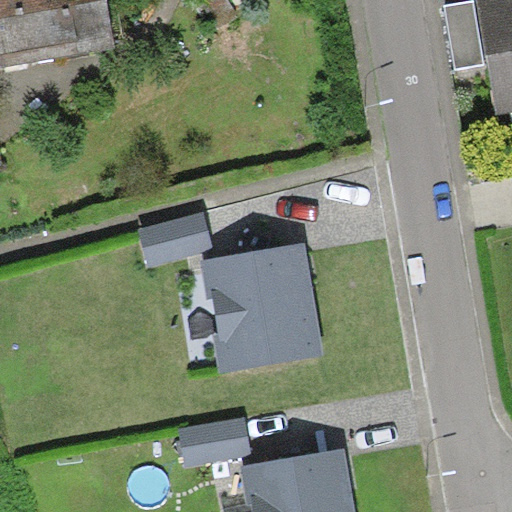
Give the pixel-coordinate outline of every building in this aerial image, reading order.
[(105,0),(0,0),(0,64),(112,48),(105,0)] [(511,0),(469,6),(485,122),(511,118),(511,0)] [(210,233),(146,250),(152,274),(216,257),(210,233)] [(207,261),(225,375),(323,359),(306,246),(207,261)] [(246,435),(183,452),(189,476),(252,459),(246,435)] [(245,468),(251,511),(352,511),(344,453),(245,468)]
